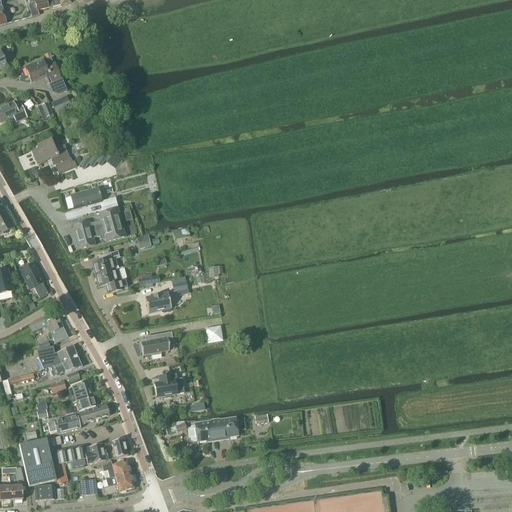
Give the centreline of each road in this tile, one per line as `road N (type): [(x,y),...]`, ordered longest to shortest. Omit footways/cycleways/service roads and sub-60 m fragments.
road 1 (residential): [(158,501),(118,392),(64,299)]
road 2 (unclassified): [(305,472),(511,446)]
road 3 (unclassified): [(177,494),(195,499),(273,488),(305,472)]
road 4 (unclassified): [(305,472),(270,470),(237,486),(177,494)]
